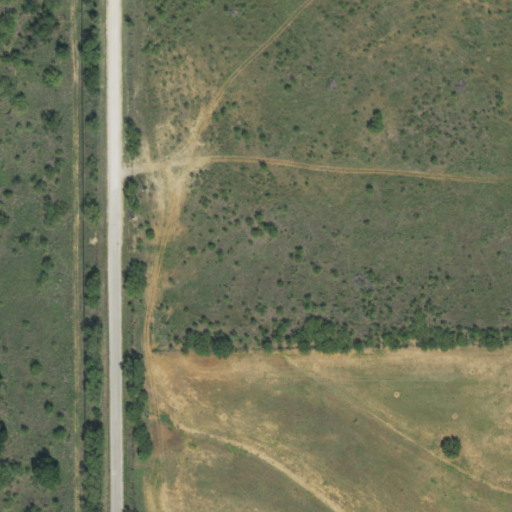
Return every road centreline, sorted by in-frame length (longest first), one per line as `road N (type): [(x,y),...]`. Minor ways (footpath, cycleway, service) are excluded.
road 1 (residential): [(117,194),(117,511)]
road 2 (residential): [(117,194),(114,0)]
